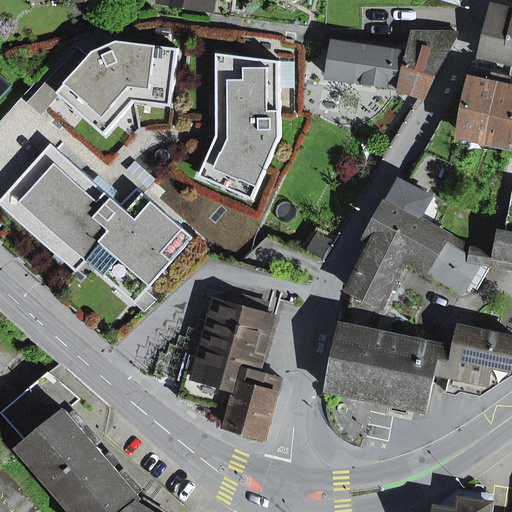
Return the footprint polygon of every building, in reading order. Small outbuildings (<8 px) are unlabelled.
[(161,0),(213,9),(214,0),(161,0)] [(511,11),(496,8),(484,57),(507,63),(511,46),(511,11)] [(402,88),(401,91),(425,99),(445,58),(446,59),(459,34),(435,33),(415,37),(409,54),(402,88)] [(335,42),(330,78),(402,88),(409,54),(392,51),(393,45),(361,41),(360,46),(335,42)] [(174,93),(179,49),(119,42),(95,52),(91,58),(66,86),(92,109),(85,117),(106,136),(135,102),(157,105),(158,91),(174,93)] [(281,62),(218,54),(218,106),(229,106),(230,135),(219,135),(208,161),(219,166),(212,182),(254,201),(282,137),(282,89),(281,62)] [(282,89),(296,89),(296,62),(281,62),(282,89)] [(461,134),(487,139),(500,76),(494,74),(493,79),(475,74),(461,134)] [(0,98),(11,85),(0,75),(0,98)] [(510,78),(500,76),(487,139),(511,144),(511,85),(509,85),(510,78)] [(85,117),(92,109),(66,86),(59,94),(85,117)] [(157,105),(172,107),(174,93),(158,91),(157,105)] [(219,135),(230,135),(229,106),(218,106),(219,135)] [(0,203),(4,207),(51,155),(57,148),(53,144),(0,203)] [(147,290),(194,238),(145,194),(129,212),(124,208),(122,205),(113,198),(95,181),(57,148),(51,155),(4,207),(78,273),(88,262),(146,312),(157,299),(147,290)] [(201,177),(212,182),(219,166),(208,161),(201,177)] [(113,198),(118,192),(100,176),(95,181),(113,198)] [(420,219),(432,197),(406,184),(401,181),(368,239),(375,243),(406,261),(464,294),(481,264),(470,257),(459,251),(463,245),(420,219)] [(124,208),(129,212),(145,194),(138,187),(122,205),(124,208)] [(511,199),(506,231),(499,230),(495,253),(471,248),(470,257),(481,264),(511,270),(511,264),(511,199)] [(459,251),(470,257),(471,248),(472,246),(464,242),(463,245),(459,251)] [(375,243),(351,290),(384,305),(406,261),(375,243)] [(268,438),(284,379),(261,373),(276,317),(268,315),(261,313),(264,303),(230,294),(227,304),(217,301),(202,357),(191,354),(179,398),(231,413),(227,427),(268,438)] [(261,313),(268,315),(270,305),(264,303),(261,313)] [(443,378),(450,379),(456,350),(449,349),(343,326),(329,390),(393,404),(410,408),(427,411),(435,376),(443,378)] [(511,338),(460,329),(456,350),(450,379),(451,380),(450,384),(480,390),(511,369),(511,338)] [(450,384),(449,394),(457,396),(462,392),(482,396),(511,376),(511,369),(480,390),(450,384)] [(0,409),(0,457),(5,463),(17,452),(68,511),(153,511),(139,503),(143,500),(84,431),(67,411),(81,400),(52,374),(51,373),(3,413),(0,409)] [(391,414),(408,418),(410,408),(393,404),(391,414)] [(462,501),(492,505),(493,496),(473,493),(473,494),(460,492),(450,500),(454,505),(461,506),(462,501)] [(490,511),(492,505),(462,501),(461,506),(454,505),(450,500),(445,504),(444,511),(438,510),(437,511),(490,511)]
